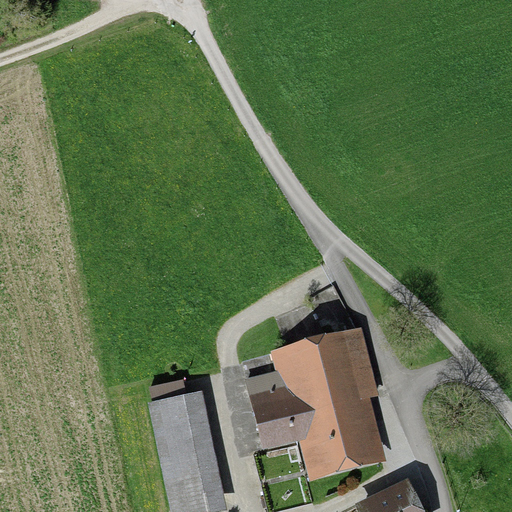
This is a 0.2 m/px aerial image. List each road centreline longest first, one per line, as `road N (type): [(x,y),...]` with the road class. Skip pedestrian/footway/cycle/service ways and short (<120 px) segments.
road 1 (unclassified): [(191,0),(256,140),(312,217)]
road 2 (unclassified): [(312,217),(471,363)]
road 3 (unclassified): [(397,389),(312,217)]
road 4 (track): [(0,57),(147,0)]
road 5 (unclassified): [(443,511),(397,389)]
